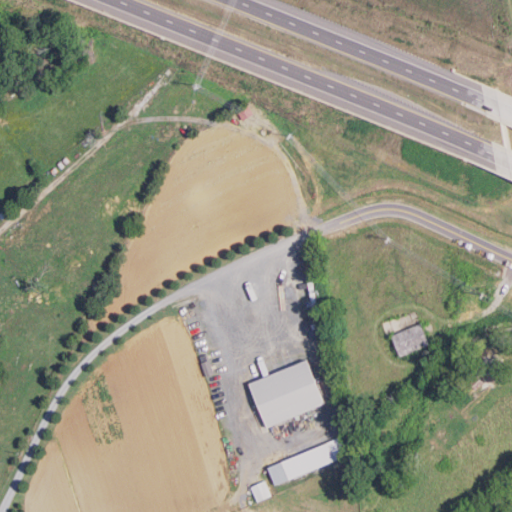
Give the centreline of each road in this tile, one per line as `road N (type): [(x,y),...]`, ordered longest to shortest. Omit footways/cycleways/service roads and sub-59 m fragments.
road 1 (motorway): [(122,0),(511,163)]
road 2 (motorway): [(506,114),(236,0)]
